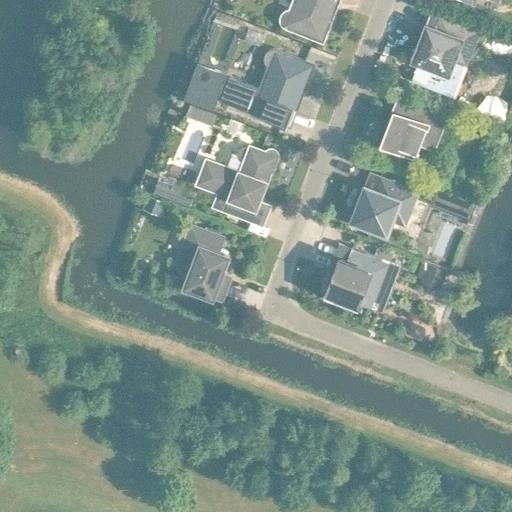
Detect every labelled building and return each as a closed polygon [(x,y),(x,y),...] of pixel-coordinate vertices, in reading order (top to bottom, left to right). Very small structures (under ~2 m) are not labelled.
[(311,40),(329,47),(342,15),(339,14),(344,0),(309,0),(302,20),(298,20),(294,21),(291,24),(289,28),(290,32),(292,35),(295,37),(310,43),(311,40)] [(424,68),(456,80),(467,51),(480,56),(486,40),(450,26),(445,40),(436,37),(424,68)] [(230,110),(292,134),(303,107),(306,108),(319,76),(300,68),(301,65),(286,60),(282,59),(278,60),(275,63),(274,67),(274,71),(276,74),(280,77),(271,100),(238,87),(230,110)] [(206,72),(193,109),(222,120),(236,83),(206,72)] [(412,125),(404,121),(396,142),(394,142),(390,152),(389,155),(391,159),(394,161),(397,161),(400,160),(403,157),(423,165),(429,152),(442,157),(454,125),(417,111),(412,125)] [(199,114),(195,125),(220,135),(225,125),(199,114)] [(224,215),(256,227),(261,213),(263,214),(268,202),(270,203),(279,180),(281,181),(286,167),(287,164),(285,160),(283,158),(279,158),(276,159),(274,162),(259,157),(249,183),(216,170),(207,193),(229,201),(224,215)] [(467,182),(463,193),(476,197),(479,187),(467,182)] [(363,229),(394,241),(406,211),(419,216),(425,201),(388,187),(383,201),(375,197),(363,229)] [(166,190),(162,202),(199,216),(202,207),(180,199),(181,196),(166,190)] [(445,199),(439,215),(478,229),(484,212),(445,199)] [(156,206),(151,218),(168,225),(173,212),(156,206)] [(196,295),(230,308),(235,294),(226,290),(235,266),(226,263),(232,247),(201,235),(187,271),(203,277),(196,295)] [(387,256),(383,266),(398,272),(402,262),(387,256)] [(388,299),(398,272),(383,266),(361,258),(356,272),(348,268),(342,284),(339,283),(333,299),(333,303),(334,307),(337,310),(341,312),(345,311),(349,309),(351,306),(368,312),(374,294),(388,299)] [(430,289),(436,274),(431,272),(425,287),(430,289)] [(455,282),(436,274),(430,289),(429,292),(448,300),(455,282)]
